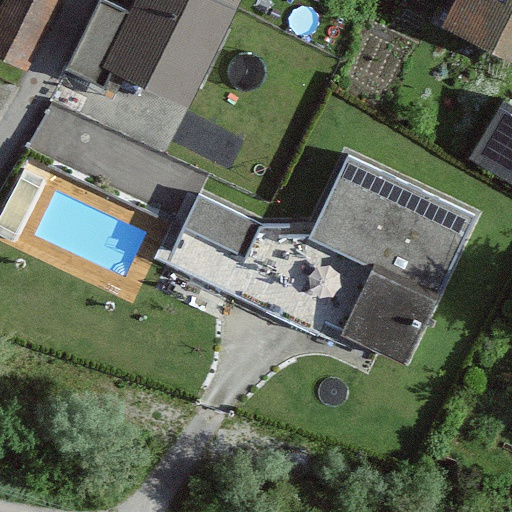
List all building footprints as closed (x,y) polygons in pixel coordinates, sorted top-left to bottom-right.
[(58,6),(45,0),(3,0),(0,7),(0,65),(24,77),(58,6)] [(143,0),(134,21),(105,8),(71,82),(108,99),(116,82),(198,119),(252,0),(143,0)] [(511,0),(469,0),(452,37),(511,65),(511,0)] [(511,115),(506,113),(475,168),(511,188),(511,115)] [(0,226),(128,286),(164,209),(28,146),(0,205),(0,226)] [(479,227),(353,168),(312,254),(380,286),(354,340),(412,367),(479,227)]
